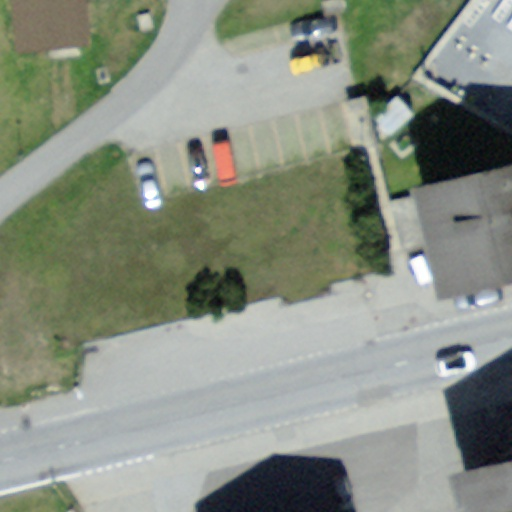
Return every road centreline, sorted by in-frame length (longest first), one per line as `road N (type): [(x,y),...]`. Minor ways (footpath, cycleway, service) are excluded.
road 1 (primary): [(511,334),(0,461)]
road 2 (residential): [(0,182),(153,54),(184,0)]
